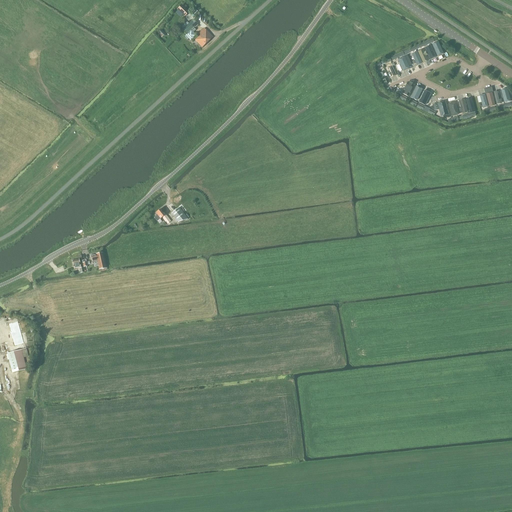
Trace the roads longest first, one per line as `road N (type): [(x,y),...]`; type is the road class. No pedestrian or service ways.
road 1 (unclassified): [(0,286),(127,215),(279,70),(333,0)]
road 2 (unclassified): [(0,240),(270,0)]
